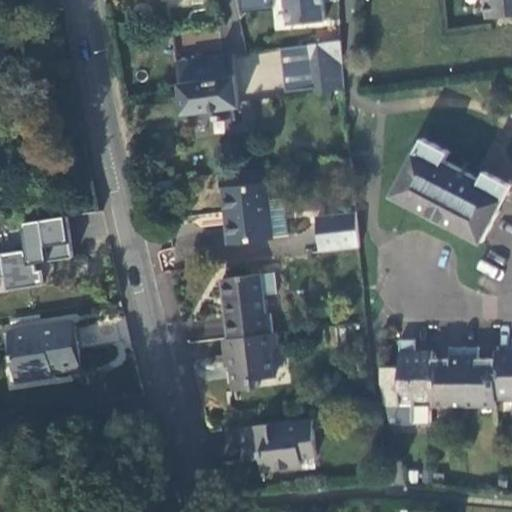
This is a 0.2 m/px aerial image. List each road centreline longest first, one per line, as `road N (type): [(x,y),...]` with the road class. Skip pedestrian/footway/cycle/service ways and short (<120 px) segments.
road 1 (tertiary): [(205,511),(124,204),(85,0)]
road 2 (residential): [(398,259),(446,303),(511,307)]
